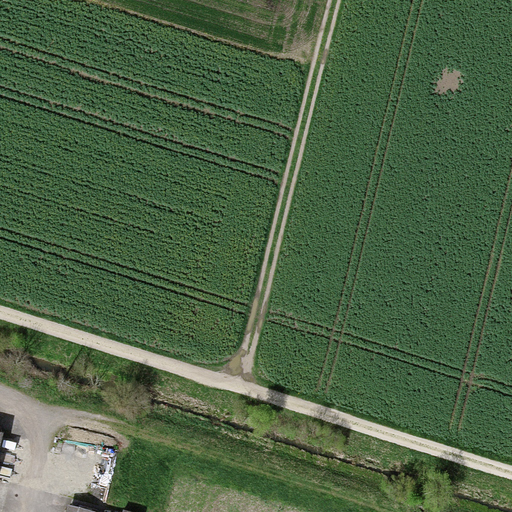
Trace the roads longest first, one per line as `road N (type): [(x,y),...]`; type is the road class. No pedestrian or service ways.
road 1 (track): [(0,317),(511,478)]
road 2 (track): [(391,511),(59,409)]
road 3 (track): [(32,511),(59,409),(0,390)]
